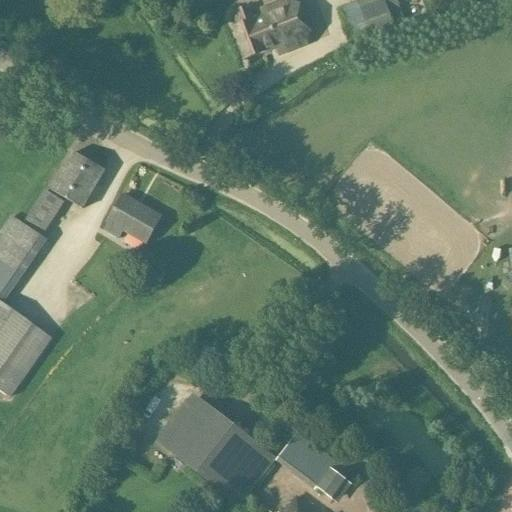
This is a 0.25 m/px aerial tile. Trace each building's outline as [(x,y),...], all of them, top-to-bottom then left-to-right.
[(262,18),(257,20),(251,5),(232,13),(237,27),(233,29),(246,62),(275,51),(278,56),(305,46),(287,0),(259,11),(262,18)] [(360,9),(371,41),(396,32),(385,1),(360,9)] [(73,153),(51,191),(83,210),(105,172),(73,153)] [(44,191),(23,224),(43,237),(65,204),(44,191)] [(161,218),(123,196),(108,224),(109,224),(105,231),(118,239),(122,232),(145,245),(161,218)] [(52,340),(2,306),(47,241),(11,217),(0,233),(0,391),(11,399),(52,340)] [(239,503),(272,460),(194,401),(161,444),(239,503)] [(317,488),(334,502),(347,483),(330,470),(335,465),(298,434),(278,457),(292,469),(318,488),(317,488)] [(314,511),(298,499),(288,511),(314,511)]
